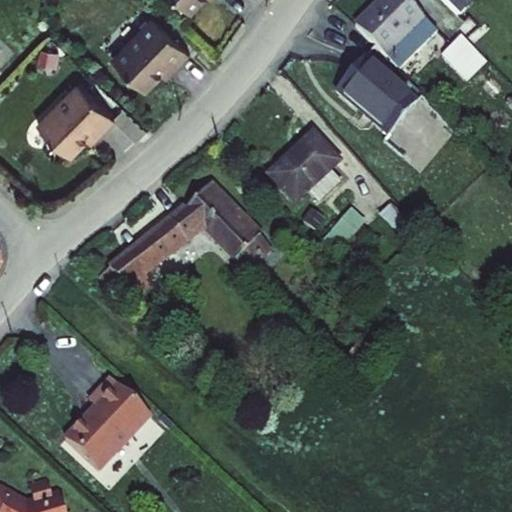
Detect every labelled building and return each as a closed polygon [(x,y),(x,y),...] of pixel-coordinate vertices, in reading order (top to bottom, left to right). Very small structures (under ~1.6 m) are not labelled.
[(362,0),(348,14),(380,46),(425,0),(362,0)] [(465,18),(445,37),(470,62),(489,42),(465,18)] [(198,55),(161,19),(121,60),(153,91),(174,69),(179,74),(198,55)] [(362,46),(335,79),(381,117),(408,84),(362,46)] [(86,84),(46,125),(77,157),(99,135),(104,140),(122,121),(123,121),(122,120),(86,84)] [(155,132),(133,110),(122,120),(123,121),(122,121),(144,142),(155,132)] [(309,126),(264,168),(290,196),(335,154),(309,126)] [(274,226),(226,173),(185,210),(184,208),(119,265),(135,283),(141,277),(143,280),(160,266),(214,216),(258,265),(284,241),(272,228),(274,226)] [(359,189),(325,220),(338,234),(372,203),(359,189)] [(0,264),(12,251),(12,238),(0,225),(0,264)] [(160,266),(143,280),(154,293),(171,278),(160,266)] [(109,397),(78,430),(112,461),(163,406),(123,369),(102,391),(109,397)] [(3,482),(0,486),(0,511),(76,511),(78,511),(60,480),(53,484),(45,470),(33,477),(40,490),(30,497),(3,482)]
